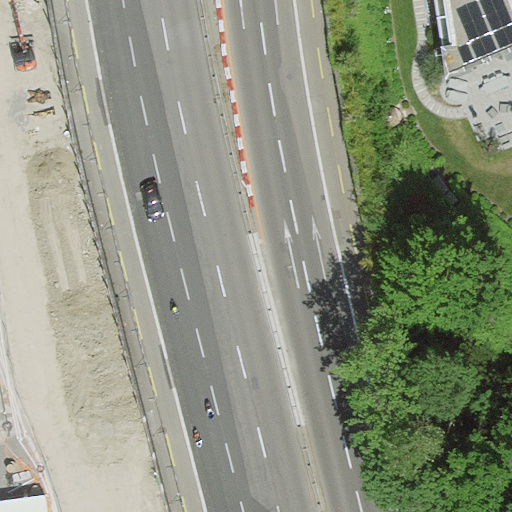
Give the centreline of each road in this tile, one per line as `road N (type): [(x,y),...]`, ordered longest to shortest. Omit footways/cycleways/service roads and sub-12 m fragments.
road 1 (primary): [(143,0),(263,511)]
road 2 (primary): [(365,511),(251,0)]
